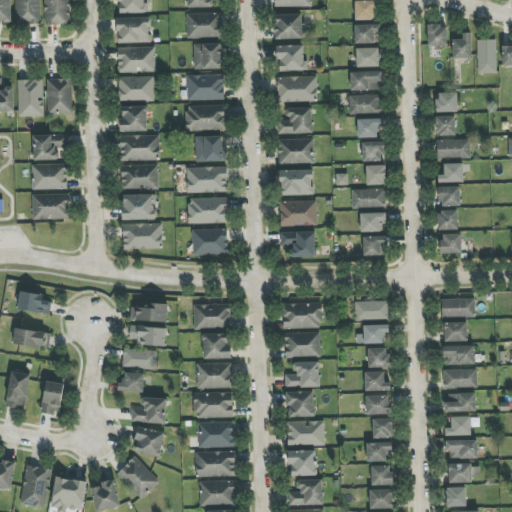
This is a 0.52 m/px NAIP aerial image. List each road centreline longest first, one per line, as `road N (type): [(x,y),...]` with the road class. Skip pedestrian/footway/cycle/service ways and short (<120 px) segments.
road 1 (residential): [(511,274),(181,279),(0,256)]
road 2 (residential): [(242,0),(260,511)]
road 3 (residential): [(417,511),(407,0)]
road 4 (residential): [(90,0),(91,265)]
road 5 (residential): [(87,322),(81,431),(65,442),(0,433)]
